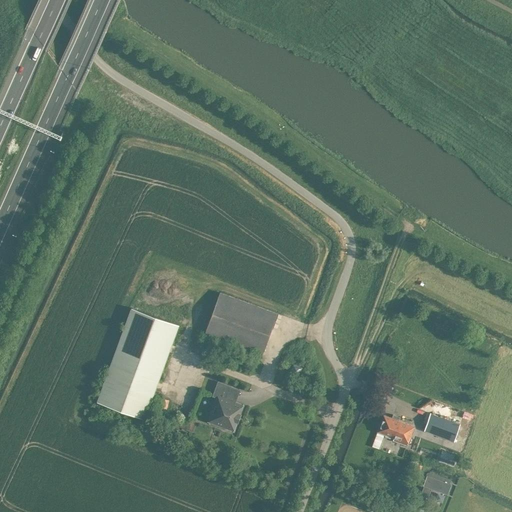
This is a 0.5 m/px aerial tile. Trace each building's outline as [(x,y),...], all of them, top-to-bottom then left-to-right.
[(262,351),(277,310),(277,309),(219,288),(204,331),(262,351)] [(97,398),(144,415),(179,321),(132,304),(97,398)] [(231,383),(218,378),(213,392),(217,394),(211,408),(219,411),(216,421),(234,428),(244,401),(226,395),(231,383)] [(158,403),(166,405),(168,396),(160,395),(158,403)] [(186,405),(180,415),(195,424),(201,414),(186,405)] [(430,409),(424,427),(425,427),(435,431),(454,438),(461,420),(451,417),(430,409)] [(383,410),(376,428),(392,434),(391,437),(407,443),(407,442),(409,436),(415,422),(383,410)] [(442,447),(439,456),(454,461),(457,452),(442,447)] [(427,473),(419,495),(425,497),(426,494),(428,494),(432,484),(447,489),(450,481),(427,473)]
